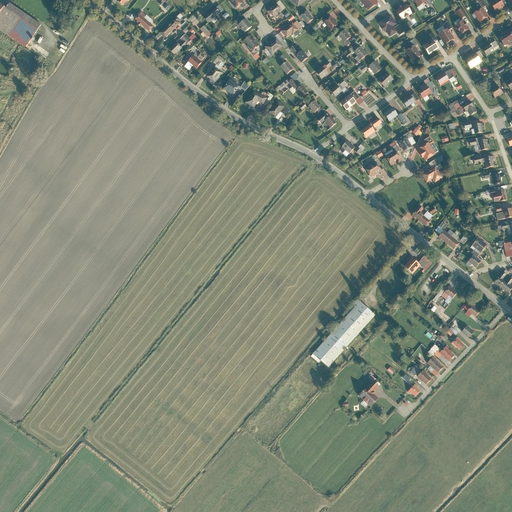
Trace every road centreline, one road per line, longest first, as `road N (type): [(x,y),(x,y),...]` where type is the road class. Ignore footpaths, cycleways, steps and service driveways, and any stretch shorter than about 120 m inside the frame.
road 1 (tertiary): [(155,56),(215,104),(312,154)]
road 2 (residential): [(506,309),(410,411)]
road 3 (tertiary): [(367,197),(471,281)]
